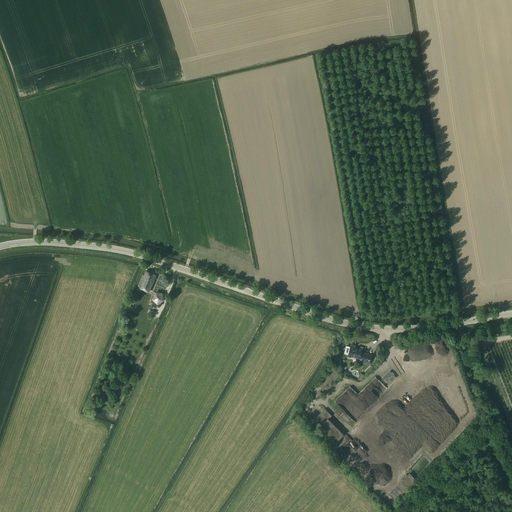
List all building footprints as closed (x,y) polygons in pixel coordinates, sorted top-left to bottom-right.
[(141,289),(148,293),(156,275),(146,271),(144,275),(143,274),(137,290),(140,291),(141,289)] [(156,292),(153,299),(151,301),(158,308),(162,305),(163,304),(161,302),(164,300),(163,293),(156,292)] [(356,348),(351,346),(349,355),(352,355),(352,356),(360,358),(359,360),(370,363),(372,355),(362,353),(362,350),(356,349),(356,348)] [(322,393),(322,392),(325,389),(327,391),(333,386),(331,383),(334,380),(340,374),(332,365),(325,372),(328,374),(316,386),(315,386),(310,391),(317,398),(322,393)] [(390,370),(381,378),(386,383),(390,379),(392,381),(396,377),(390,370)] [(351,386),(335,402),(355,421),(359,417),(351,409),(352,408),(347,403),(350,400),(352,401),(356,397),(353,395),(356,391),(351,386)] [(318,428),(320,427),(336,443),(344,435),(329,419),(332,416),(325,409),(312,422),(318,428)] [(394,499),(392,500),(390,503),(393,506),(418,483),(410,473),(388,494),(394,499)]
